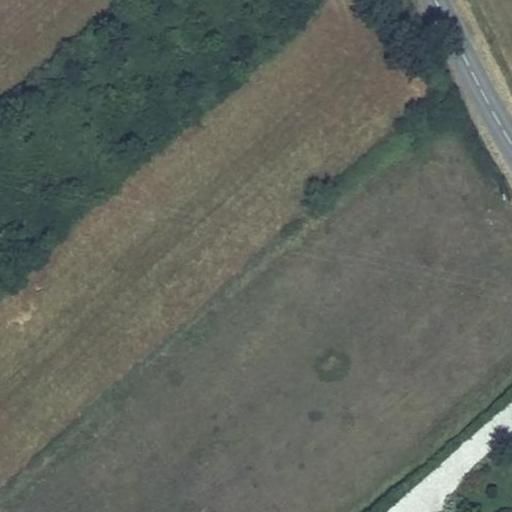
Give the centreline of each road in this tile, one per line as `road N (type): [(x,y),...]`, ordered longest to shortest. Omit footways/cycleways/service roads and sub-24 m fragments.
road 1 (tertiary): [(511,148),(434,0)]
road 2 (unknown): [(408,511),(428,484),(511,418)]
